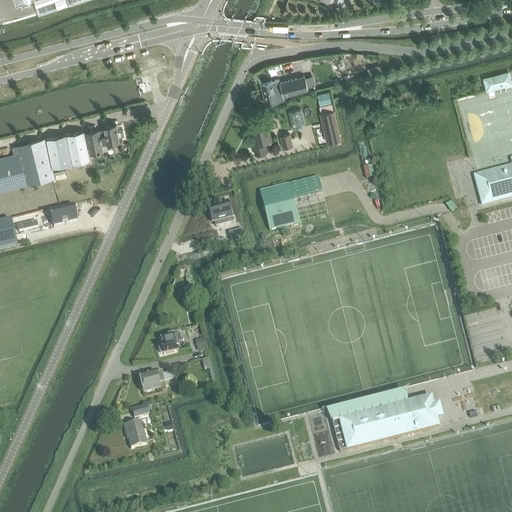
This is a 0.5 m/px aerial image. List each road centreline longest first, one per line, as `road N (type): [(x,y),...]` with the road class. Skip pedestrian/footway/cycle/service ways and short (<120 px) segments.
road 1 (unclassified): [(90,414),(249,62),(334,48),(414,53),(511,34)]
road 2 (unclassified): [(183,67),(0,486)]
road 3 (secondary): [(193,19),(0,62)]
road 4 (secondary): [(0,81),(188,33)]
road 5 (secondary): [(511,3),(341,30)]
road 6 (secondary): [(341,30),(403,29),(511,8)]
road 7 (secondary): [(341,30),(208,26)]
